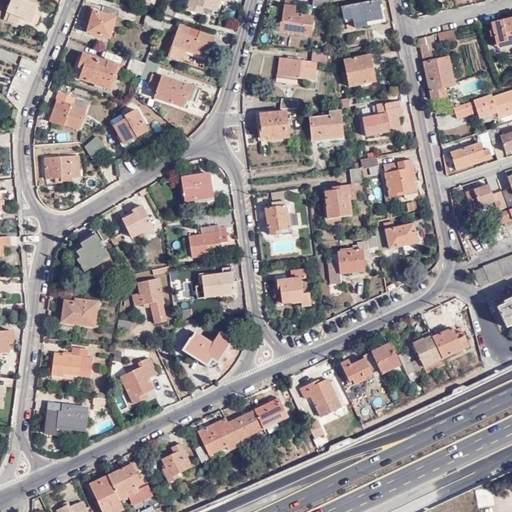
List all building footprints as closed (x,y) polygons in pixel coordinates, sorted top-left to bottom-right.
[(11,0),(7,11),(10,14),(8,21),(18,25),(21,18),(32,22),(37,23),(40,15),(35,13),(38,6),(21,0),(11,0)] [(189,0),(187,9),(203,14),(203,13),(204,8),(216,12),(219,0),(189,0)] [(366,21),(382,18),(378,0),(375,0),(342,7),(345,18),(353,16),(354,20),(356,27),(367,25),(366,21)] [(103,5),(102,9),(101,13),(93,10),(87,32),(109,38),(116,17),(115,16),(116,9),(103,5)] [(295,6),(284,5),(282,20),(281,20),(279,30),(311,35),(314,16),(294,14),(295,6)] [(101,13),(102,9),(90,6),(84,31),(87,32),(93,10),(101,13)] [(219,13),(216,12),(204,8),(203,13),(218,18),(219,13)] [(160,18),(147,13),(143,25),(157,29),(160,18)] [(29,29),(32,22),(21,18),(18,25),(29,29)] [(491,21),(487,22),(488,26),(492,25),(493,31),(495,36),(496,41),(509,38),(511,45),(511,18),(492,23),(491,21)] [(214,37),(200,32),(198,39),(187,35),(189,28),(180,25),(169,56),(182,61),(186,49),(207,56),(214,37)] [(198,39),(200,32),(189,28),(187,35),(198,39)] [(453,30),(438,34),(440,44),(456,41),(453,30)] [(432,51),(432,53),(435,52),(432,37),(418,38),(420,47),(427,46),(428,52),(432,51)] [(509,38),(496,41),(498,49),(511,45),(509,38)] [(135,51),(141,54),(145,43),(138,41),(135,51)] [(420,47),(432,100),(447,97),(445,87),(456,85),(448,53),(438,55),(439,59),(433,60),(432,53),(432,51),(428,52),(427,46),(420,47)] [(203,68),(207,56),(186,49),(182,61),(203,68)] [(317,52),(313,51),(311,61),(280,57),(278,75),(297,77),(314,80),(316,63),(327,63),(327,58),(327,53),(317,52)] [(79,66),(83,53),(81,54),(78,57),(75,63),(75,67),(75,71),(74,74),(74,78),(76,79),(77,80),(81,79),(84,68),(79,66)] [(98,61),(99,59),(83,53),(79,66),(84,68),(81,79),(110,89),(118,65),(107,62),(105,67),(100,66),(101,62),(98,61)] [(374,54),(370,55),(376,81),(380,80),(374,54)] [(376,81),(370,55),(345,60),(350,86),(376,81)] [(145,63),(130,58),(126,70),(141,75),(145,63)] [(107,62),(99,59),(98,61),(101,62),(100,66),(105,67),(107,62)] [(155,74),(159,64),(146,60),(145,63),(141,75),(140,78),(146,80),(148,72),(152,73),(155,74)] [(162,77),(155,74),(152,73),(149,84),(148,86),(154,88),(158,89),(156,93),(155,97),(190,109),(192,102),(194,102),(199,89),(195,87),(196,87),(163,75),(162,77)] [(296,84),(297,77),(278,75),(277,81),(296,84)] [(498,116),(511,110),(511,91),(493,98),(492,95),(474,102),(477,112),(479,118),(496,112),(498,116)] [(56,111),(54,111),(50,122),(63,126),(64,124),(79,129),(88,103),(58,93),(56,100),(57,100),(60,101),(56,111)] [(299,111),(298,99),(281,98),(280,108),(299,111)] [(350,107),(348,98),(341,99),(343,109),(350,107)] [(382,128),(388,127),(399,125),(398,115),(403,114),(399,100),(376,105),(378,114),(362,117),(365,136),(382,132),(382,128)] [(467,104),(470,114),(477,112),(474,102),(467,104)] [(467,104),(453,109),(456,119),(470,114),(467,104)] [(49,119),(52,108),(43,106),(40,117),(49,119)] [(132,135),(134,139),(148,131),(136,109),(124,116),(126,118),(113,126),(122,139),(123,141),(132,135)] [(287,111),(260,113),(262,126),(260,127),(261,138),(268,137),(269,140),(290,137),(287,111)] [(330,116),(310,118),(313,140),(342,136),(340,111),(329,112),(330,116)] [(511,132),(501,136),(497,127),(488,130),(493,144),(502,141),(506,152),(511,149),(511,132)] [(132,140),(134,139),(132,135),(123,141),(122,139),(119,141),(122,145),(123,146),(127,146),(132,140)] [(97,137),(85,147),(93,159),(106,148),(97,137)] [(489,149),(487,149),(483,150),(482,147),(481,143),(451,153),(456,170),(492,159),(489,149)] [(381,164),(379,155),(360,159),(362,167),(364,179),(370,178),(368,167),(381,164)] [(63,177),(63,181),(71,180),(71,177),(79,176),(78,156),(45,159),(46,179),(55,178),(63,177)] [(385,173),(390,193),(391,197),(392,197),(405,194),(405,197),(419,194),(412,159),(398,162),(400,169),(395,170),(393,163),(386,165),(387,172),(385,173)] [(365,182),(364,179),(362,167),(350,169),(351,184),(332,186),(332,189),(325,191),(326,197),(328,218),(342,216),(352,215),(350,200),(358,198),(356,184),(365,182)] [(185,200),(214,196),(210,173),(182,177),(185,200)] [(511,188),(502,191),(508,208),(511,206),(511,176),(508,177),(511,188)] [(501,211),(508,208),(502,191),(493,195),(489,185),(466,193),(472,210),(495,201),(499,212),(501,211)] [(266,208),(269,227),(270,226),(272,234),(281,233),(281,229),(292,227),(290,213),(287,214),(286,205),(289,205),(288,201),(285,201),(284,191),(272,192),(273,203),(274,207),(266,208)] [(214,200),(214,196),(185,200),(186,204),(214,200)] [(342,220),(342,216),(328,218),(326,197),(323,197),(326,222),(342,220)] [(140,230),(152,224),(142,205),(133,210),(135,214),(123,219),(132,237),(141,233),(140,230)] [(185,205),(178,206),(179,216),(186,215),(185,205)] [(499,212),(486,217),(491,228),(506,223),(511,220),(511,209),(502,213),(501,211),(499,212)] [(379,227),(374,228),(376,235),(379,250),(404,245),(406,253),(418,251),(417,242),(421,241),(418,231),(416,231),(415,223),(394,227),(393,221),(384,223),(386,232),(381,233),(379,227)] [(153,227),(152,224),(140,230),(141,233),(153,227)] [(220,232),(220,227),(218,228),(217,225),(202,227),(203,235),(220,232)] [(110,237),(103,226),(98,229),(104,240),(110,237)] [(226,226),(220,227),(220,232),(203,235),(189,237),(192,257),(209,255),(208,248),(208,244),(221,242),(228,241),(226,226)] [(96,233),(81,243),(83,247),(77,250),(80,257),(77,259),(83,271),(92,266),(93,267),(104,261),(103,260),(110,256),(96,233)] [(115,235),(110,237),(114,243),(118,241),(115,235)] [(371,257),(380,255),(379,250),(376,235),(367,236),(368,242),(370,249),(371,257)] [(10,245),(10,236),(0,237),(0,256),(4,256),(3,245),(10,245)] [(83,247),(81,243),(71,249),(77,259),(80,257),(77,250),(83,247)] [(352,269),(352,272),(352,275),(357,275),(357,272),(365,271),(363,249),(358,250),(358,245),(355,245),(355,247),(341,249),(341,252),(338,252),(339,262),(328,263),(330,284),(341,283),(340,273),(340,270),(352,269)] [(511,256),(473,272),(480,288),(490,284),(490,283),(511,273),(511,256)] [(205,297),(221,295),(232,293),(231,286),(230,281),(234,280),(232,266),(222,267),(223,273),(202,275),(205,297)] [(282,290),(283,294),(284,302),(292,301),(292,302),(301,302),(302,305),(311,304),(310,292),(303,293),(301,276),(305,276),(305,270),(292,271),(293,280),(276,281),(277,290),(282,290)] [(151,302),(151,306),(155,322),(166,320),(163,304),(164,304),(159,278),(138,282),(140,293),(133,294),(135,305),(143,304),(151,302)] [(62,322),(73,323),(94,326),(97,302),(76,299),(75,302),(65,301),(62,322)] [(511,324),(511,300),(497,308),(507,327),(511,324)] [(178,310),(179,319),(191,317),(190,309),(178,310)] [(131,321),(118,319),(117,329),(130,331),(131,321)] [(72,330),(73,323),(62,322),(61,329),(72,330)] [(206,323),(199,334),(211,342),(218,331),(206,323)] [(452,328),(432,337),(442,358),(470,345),(465,336),(458,340),(452,328)] [(0,353),(9,352),(9,343),(13,343),(12,331),(0,332),(0,353)] [(420,358),(411,362),(415,371),(424,367),(427,372),(445,363),(442,358),(432,337),(431,335),(430,336),(427,331),(421,333),(424,338),(413,343),(420,358)] [(211,342),(199,334),(196,333),(192,339),(191,338),(183,349),(209,366),(211,367),(214,366),(218,363),(233,340),(221,333),(213,344),(211,342)] [(388,340),(370,349),(371,351),(389,342),(388,340)] [(389,342),(371,351),(380,370),(384,378),(392,375),(391,373),(396,371),(394,367),(400,365),(389,342)] [(71,354),(63,354),(54,353),(51,375),(64,376),(64,373),(91,377),(93,358),(88,357),(89,349),(72,347),(71,352),(71,354)] [(380,370),(371,351),(363,355),(364,358),(350,364),(348,359),(341,362),(350,380),(352,379),(355,384),(366,379),(365,378),(380,370)] [(411,362),(406,352),(398,355),(407,375),(415,371),(411,362)] [(143,393),(154,388),(149,378),(157,374),(149,358),(139,363),(141,367),(121,377),(134,403),(145,398),(143,393)] [(415,371),(407,375),(410,380),(417,377),(415,371)] [(313,385),(312,382),(301,387),(305,398),(311,395),(321,416),(341,407),(328,378),(320,382),(313,385)] [(156,393),(154,388),(143,393),(145,398),(156,393)] [(279,398),(255,409),(264,428),(283,419),(282,417),(287,414),(279,398)] [(58,424),(84,428),(87,407),(77,406),(77,409),(64,407),(65,404),(49,403),(45,433),(57,435),(58,424)] [(264,428),(255,409),(228,422),(236,441),(264,428)] [(228,422),(226,418),(198,431),(209,454),(227,445),(229,450),(238,445),(236,441),(228,422)] [(317,418),(308,423),(314,437),(324,432),(317,418)] [(180,442),(171,447),(174,453),(162,459),(165,467),(163,469),(169,481),(178,477),(177,473),(191,466),(180,442)] [(202,446),(195,449),(202,462),(208,459),(202,446)] [(133,464),(108,475),(120,500),(120,501),(129,496),(133,505),(154,496),(148,485),(137,490),(135,487),(145,484),(140,473),(137,474),(133,464)] [(120,500),(108,475),(90,484),(103,511),(117,511),(124,509),(120,501),(120,500)] [(462,485),(441,495),(450,511),(464,511),(476,506),(467,487),(462,485)] [(423,504),(421,509),(422,511),(450,511),(441,495),(423,504)] [(80,511),(88,511),(83,501),(76,504),(80,511)]
